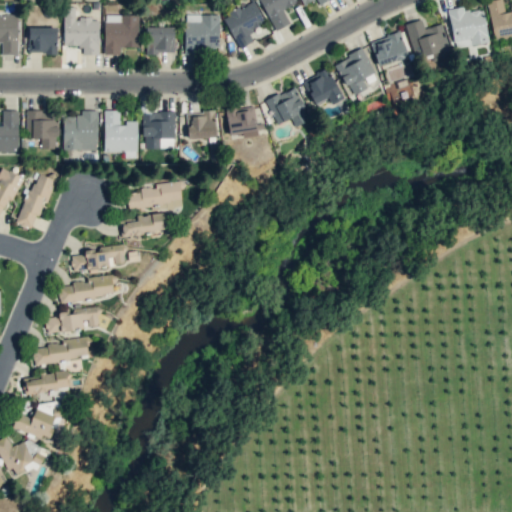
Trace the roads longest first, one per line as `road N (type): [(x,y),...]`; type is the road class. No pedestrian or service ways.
road 1 (residential): [(0,85),(234,82),(286,64),(399,0)]
road 2 (residential): [(0,389),(75,209),(97,203)]
